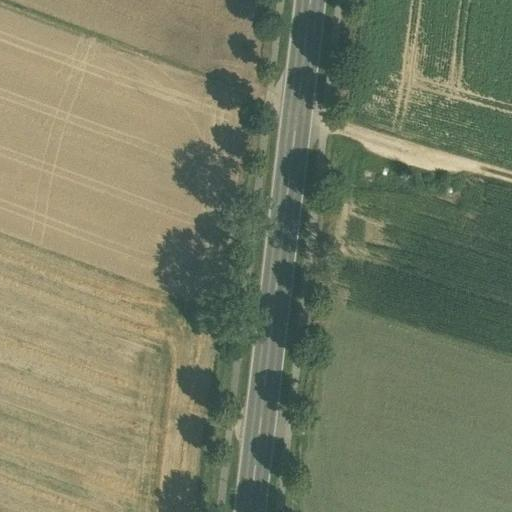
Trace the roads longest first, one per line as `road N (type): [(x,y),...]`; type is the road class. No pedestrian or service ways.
road 1 (primary): [(249,511),(309,0)]
road 2 (track): [(296,111),(0,4)]
road 3 (track): [(296,111),(511,182)]
